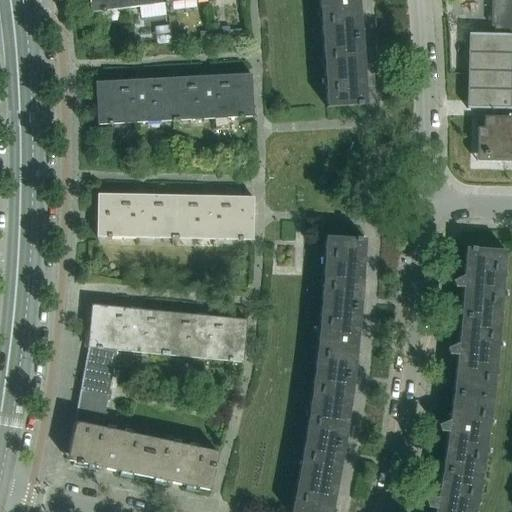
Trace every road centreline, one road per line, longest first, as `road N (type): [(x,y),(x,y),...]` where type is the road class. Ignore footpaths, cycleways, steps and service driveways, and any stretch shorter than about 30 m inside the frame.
road 1 (secondary): [(0,416),(20,177),(10,0)]
road 2 (residential): [(426,202),(417,365),(392,511)]
road 3 (residential): [(418,0),(426,202)]
